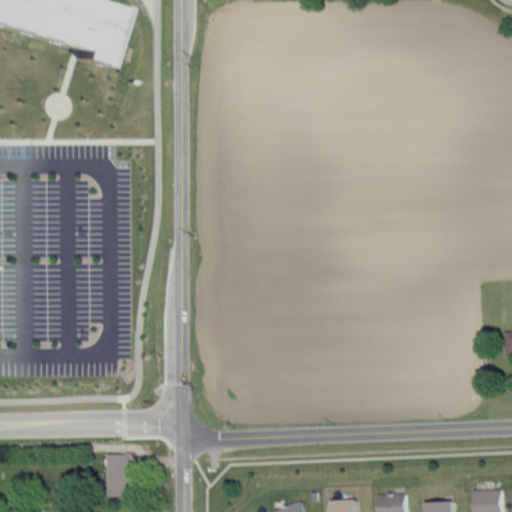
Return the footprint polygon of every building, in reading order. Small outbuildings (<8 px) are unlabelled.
[(120,9),(91,0),(0,0),(0,25),(108,63),(120,9)] [(111,495),(111,451),(135,451),(135,482),(129,482),(129,495),(111,495)] [(471,487),(471,511),(501,511),(500,485),(471,487)] [(376,491),(376,511),(405,511),(405,490),(376,491)] [(271,508),(272,511),(303,511),(298,497),(271,508)] [(330,498),(330,511),(356,511),(356,497),(330,498)] [(424,498),(424,511),(452,511),(452,498),(424,498)]
